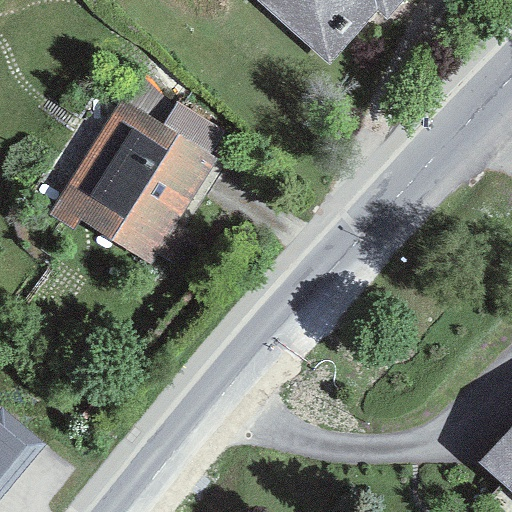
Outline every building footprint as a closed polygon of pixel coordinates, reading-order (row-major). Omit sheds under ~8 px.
[(407,0),(264,0),(328,61),(377,10),(388,20),(407,0)] [(227,158),(124,94),(48,215),(150,280),(227,158)] [(183,96),(169,118),(218,149),(232,127),(183,96)] [(511,423),(477,462),(511,494),(511,423)] [(0,480),(27,448),(0,426),(0,480)]
